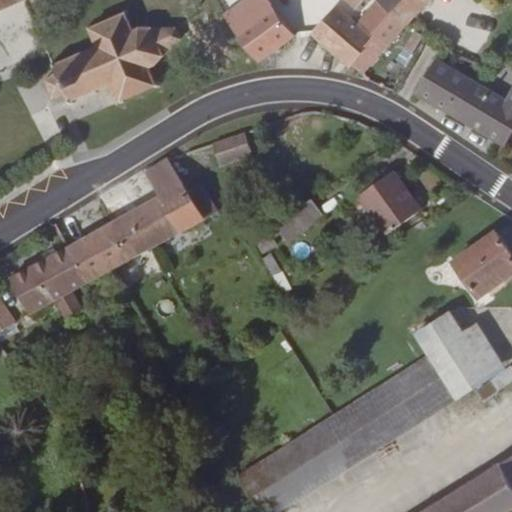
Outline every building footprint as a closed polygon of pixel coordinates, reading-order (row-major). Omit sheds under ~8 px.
[(267,0),(243,0),(222,15),(233,32),(271,5),(267,0)] [(409,22),(385,0),(377,0),(360,20),(335,5),(311,33),(350,67),(353,63),(363,73),(409,22)] [(346,0),(356,8),(363,0),(346,0)] [(385,0),(409,22),(428,0),(385,0)] [(271,5),(233,32),(256,61),(265,55),(293,35),(271,5)] [(57,73),(66,92),(69,99),(66,101),(69,105),(74,103),(72,101),(112,84),(116,91),(120,100),(117,100),(119,104),(123,102),(123,100),(154,86),(155,88),(159,86),(158,82),(155,83),(149,66),(155,64),(181,39),(177,30),(139,28),(133,30),(126,15),(128,13),(126,9),(122,11),(122,14),(91,27),(90,25),(87,27),(88,31),(90,31),(95,47),(56,64),(55,61),(51,64),(54,69),(56,69),(57,73)] [(204,12),(195,17),(200,26),(209,20),(204,12)] [(417,52),(425,37),(419,33),(410,49),(417,52)] [(511,91),(507,101),(436,59),(415,93),(505,145),(511,132),(511,91)] [(51,98),(66,92),(57,73),(44,80),(51,98)] [(248,149),(244,132),(213,144),(217,161),(248,149)] [(248,149),(217,161),(218,165),(250,154),(248,149)] [(160,196),(112,223),(131,259),(151,248),(216,212),(200,185),(188,193),(168,159),(146,173),(160,196)] [(392,172),(360,196),(386,235),(419,211),(392,172)] [(323,215),(311,199),(275,225),(280,233),(287,242),(323,215)] [(112,223),(68,247),(88,282),(114,269),(131,259),(112,223)] [(280,233),(275,225),(267,231),(272,240),(280,233)] [(267,231),(253,240),(263,254),(276,245),(272,240),(267,231)] [(511,254),(496,232),(453,263),(478,298),(511,273),(511,254)] [(88,282),(68,247),(10,278),(30,314),(59,299),(73,291),(88,282)] [(277,292),(288,288),(275,253),(264,257),(277,292)] [(73,291),(59,299),(69,316),(82,309),(73,291)] [(0,333),(10,325),(13,321),(0,301),(0,333)] [(457,398),(491,375),(451,313),(417,335),(430,357),(457,398)] [(0,333),(0,343),(1,345),(15,334),(10,325),(0,333)] [(255,511),(276,511),(457,398),(430,357),(339,414),(235,479),(255,511)] [(511,369),(509,366),(476,392),(484,403),(511,381),(511,369)] [(511,511),(511,455),(421,511),(511,511)]
